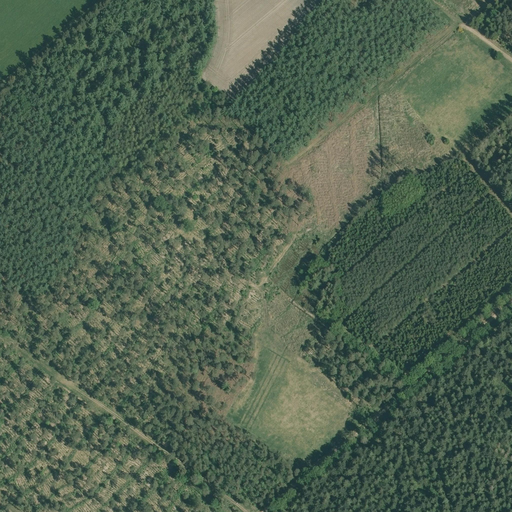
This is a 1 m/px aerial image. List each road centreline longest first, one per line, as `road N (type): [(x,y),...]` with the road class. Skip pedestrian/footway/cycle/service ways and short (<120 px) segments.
road 1 (track): [(511,302),(263,511)]
road 2 (track): [(487,0),(286,170)]
